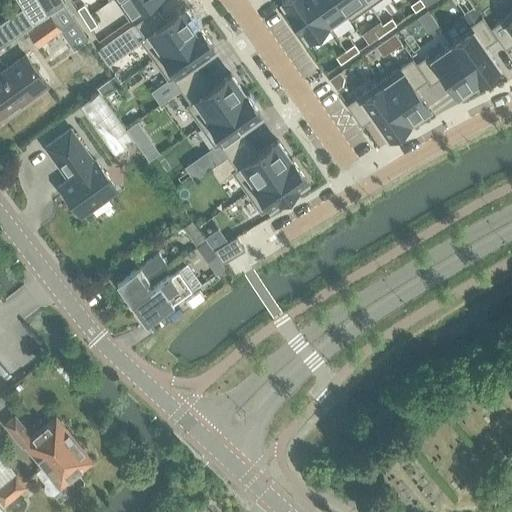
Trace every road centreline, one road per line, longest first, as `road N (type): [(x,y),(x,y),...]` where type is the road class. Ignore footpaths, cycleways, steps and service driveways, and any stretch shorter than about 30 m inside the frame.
road 1 (tertiary): [(511,213),(298,343),(198,433)]
road 2 (tertiary): [(225,457),(297,375),(358,324),(511,232)]
road 3 (tertiary): [(198,433),(97,335),(0,214)]
road 4 (residential): [(232,0),(365,187)]
road 5 (residential): [(365,187),(511,108)]
